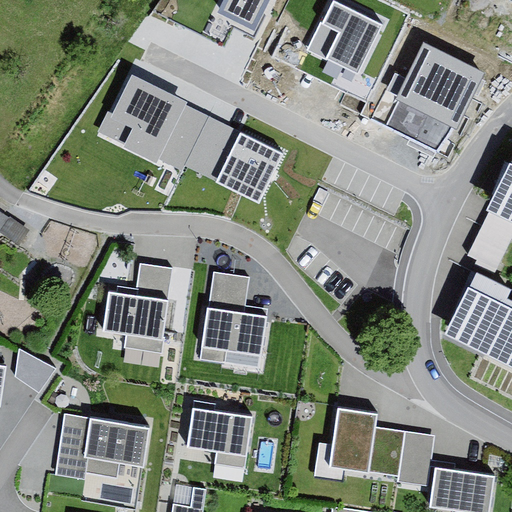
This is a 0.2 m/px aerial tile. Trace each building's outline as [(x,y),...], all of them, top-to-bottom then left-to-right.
[(270,0),(225,0),(219,14),(255,32),(270,0)] [(383,25),(333,0),(332,0),(308,49),(358,73),(383,25)] [(484,74),(423,45),(406,80),(395,74),(387,91),(397,96),(395,101),(457,130),(484,74)] [(187,103),(132,77),(113,115),(107,112),(98,132),(125,146),(124,148),(157,164),(187,103)] [(284,154),(240,133),(216,183),(260,204),(284,154)] [(511,166),(489,211),(511,222),(511,166)] [(511,242),(511,222),(489,211),(467,255),(482,262),(477,272),(493,280),(511,242)] [(0,212),(0,230),(8,218),(0,212)] [(8,218),(0,230),(0,232),(19,246),(29,232),(8,218)] [(141,265),(136,296),(170,302),(174,270),(141,265)] [(214,272),(208,308),(245,314),(251,278),(214,272)] [(511,289),(493,280),(477,272),(444,337),(511,370),(511,302),(508,301),(511,293),(511,289)] [(136,296),(109,292),(103,331),(127,335),(125,348),(162,353),(170,302),(136,296)] [(245,314),(208,308),(200,360),(226,364),(227,352),(262,357),(268,317),(245,314)] [(57,370),(19,349),(15,378),(40,394),(57,370)] [(252,420),(193,410),(187,449),(217,454),(216,464),(244,468),(252,420)] [(377,416),(338,411),(333,446),(319,444),(314,480),(345,485),(346,472),(368,475),(368,473),(375,428),(377,416)] [(82,474),(91,421),(65,416),(55,476),(81,480),(82,474)] [(151,430),(91,421),(82,474),(116,480),(119,465),(144,469),(151,430)] [(406,432),(375,428),(368,473),(399,478),(406,432)] [(435,436),(406,432),(399,478),(399,483),(429,487),(431,469),(432,461),(435,436)] [(455,464),(432,461),(431,469),(436,470),(454,472),(455,464)] [(454,472),(436,470),(431,508),(455,511),(490,511),(496,478),(454,472)] [(175,506),(173,511),(204,511),(208,490),(195,487),(191,509),(175,506)]
